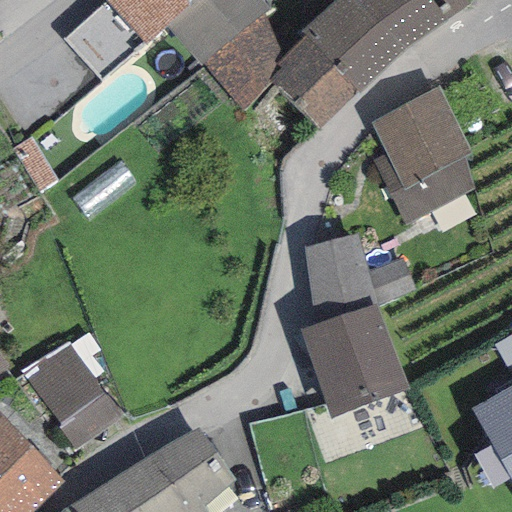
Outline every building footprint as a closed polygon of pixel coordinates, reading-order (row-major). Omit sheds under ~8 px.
[(105,0),(106,1),(145,44),(163,27),(194,0),(105,0)] [(270,9),(261,0),(194,0),(163,27),(200,69),(204,65),(264,14),(270,9)] [(444,24),(468,6),(464,0),(338,0),(299,36),(303,39),(276,68),(280,72),(269,81),(317,131),(355,92),(357,94),(444,24)] [(102,83),(145,44),(106,1),(63,40),(102,83)] [(277,49),(264,14),(204,65),(242,112),(266,87),(269,74),(276,59),(277,49)] [(438,86),(369,122),(384,156),(373,160),(406,227),(473,191),(464,157),(471,154),(438,86)] [(314,326),(376,304),(368,272),(358,234),(303,248),(314,326)] [(403,260),(368,272),(376,304),(378,308),(414,291),(403,260)] [(314,326),(298,331),(330,419),(408,391),(378,308),(376,304),(314,326)] [(123,416),(66,341),(23,373),(61,425),(57,428),(75,452),(123,416)] [(0,375),(8,369),(0,356),(0,375)] [(511,386),(471,409),(511,484),(511,386)] [(0,511),(34,511),(64,483),(0,418),(0,511)] [(194,424),(66,508),(69,511),(206,511),(202,506),(236,482),(194,424)]
